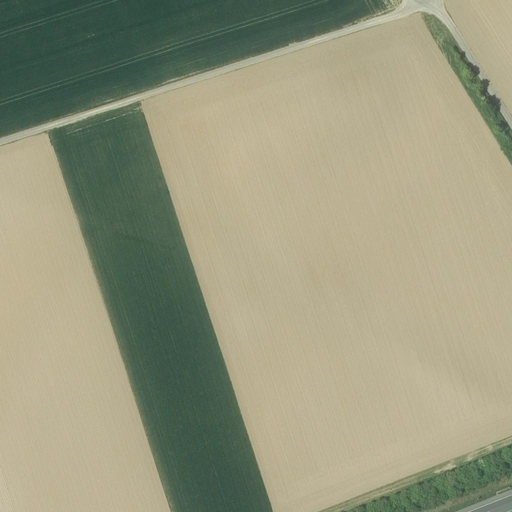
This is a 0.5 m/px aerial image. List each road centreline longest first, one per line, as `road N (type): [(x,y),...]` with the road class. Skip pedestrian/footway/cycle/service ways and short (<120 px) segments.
road 1 (track): [(420,7),(0,143)]
road 2 (track): [(336,511),(511,442)]
road 3 (track): [(434,0),(511,125)]
